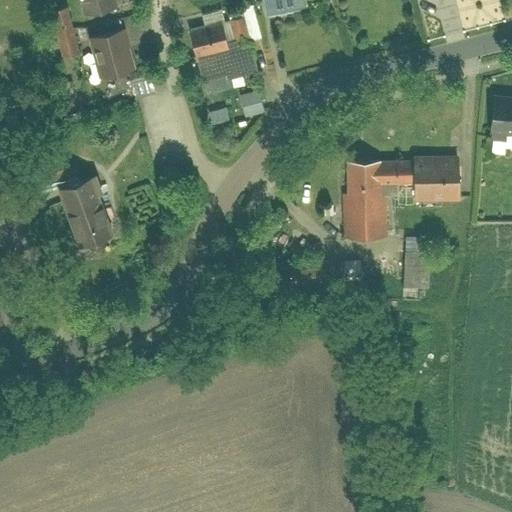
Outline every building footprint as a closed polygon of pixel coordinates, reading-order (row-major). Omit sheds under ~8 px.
[(80,0),(84,16),(118,8),(116,0),(80,0)] [(260,0),(264,17),(305,9),(303,0),(260,0)] [(47,13),(58,58),(84,52),(73,7),(47,13)] [(242,14),(188,26),(200,79),(254,67),(242,14)] [(99,79),(131,71),(120,27),(88,35),(99,79)] [(511,96),(493,96),(493,139),(511,138),(511,96)] [(511,138),(493,139),(493,157),(511,157),(511,138)] [(414,164),(348,164),(349,249),(388,249),(387,189),(413,189),(413,205),(461,205),(461,156),(414,156),(414,164)] [(81,249),(117,235),(93,172),(57,186),(81,249)] [(427,254),(404,252),(402,283),(426,284),(427,254)] [(289,260),(288,285),(338,286),(338,262),(289,260)]
